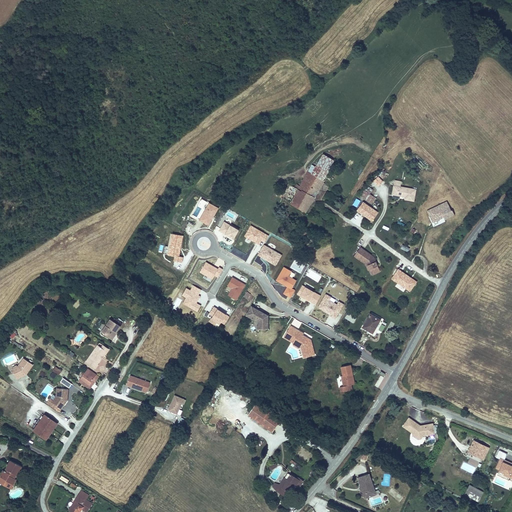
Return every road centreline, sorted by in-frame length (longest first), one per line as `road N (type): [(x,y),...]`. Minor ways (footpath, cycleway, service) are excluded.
road 1 (tertiary): [(387,387),(459,255),(511,196)]
road 2 (residential): [(127,344),(46,482),(46,511)]
road 3 (tertiary): [(294,511),(387,387)]
road 4 (unclassified): [(511,439),(387,387)]
